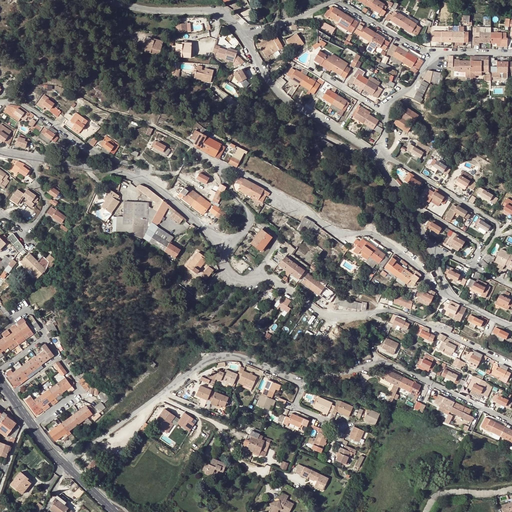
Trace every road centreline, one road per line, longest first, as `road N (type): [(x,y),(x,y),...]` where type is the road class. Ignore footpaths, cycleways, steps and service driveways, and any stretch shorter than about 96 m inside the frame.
road 1 (residential): [(257,274),(320,311),(398,313),(511,366)]
road 2 (residential): [(448,294),(373,234),(345,234),(223,163)]
road 3 (residential): [(301,381),(390,364),(511,422)]
road 4 (residential): [(429,54),(331,0),(242,34)]
road 5 (residential): [(472,262),(489,246),(494,221),(378,151)]
road 6 (residential): [(376,153),(287,100),(242,34)]
road 7 (track): [(192,146),(64,85),(31,82)]
road 8 (residential): [(157,396),(219,426),(251,472),(297,479)]
road 9 (residential): [(145,180),(30,108),(0,101)]
road 10 (residential): [(157,396),(217,356),(242,357),(301,381)]
road 11 (residential): [(112,0),(150,11),(210,9),(242,34)]
road 12 (unknown): [(78,389),(30,310),(0,330)]
